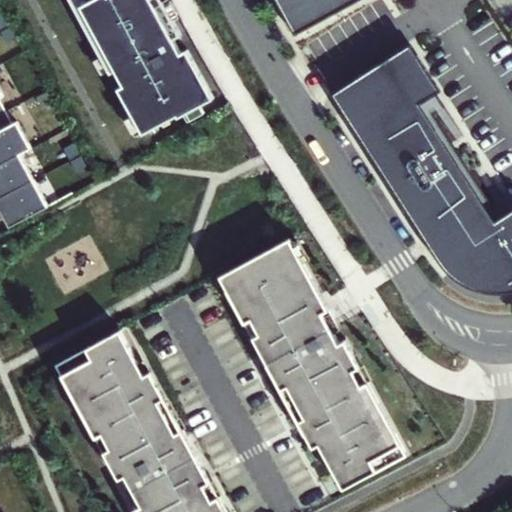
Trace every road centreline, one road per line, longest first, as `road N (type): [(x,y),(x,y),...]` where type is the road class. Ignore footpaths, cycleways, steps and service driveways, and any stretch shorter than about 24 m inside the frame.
road 1 (residential): [(236,0),(433,309),(461,333),(510,339)]
road 2 (residential): [(511,441),(495,468),(417,511)]
